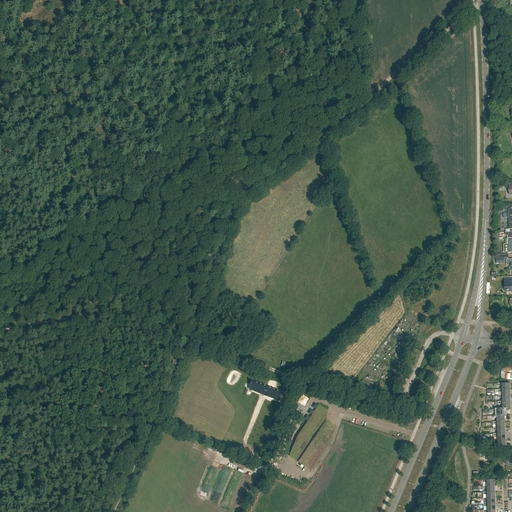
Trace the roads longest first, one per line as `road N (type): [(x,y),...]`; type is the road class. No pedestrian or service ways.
road 1 (tertiary): [(485,228),(482,0)]
road 2 (track): [(393,410),(190,336)]
road 3 (track): [(262,0),(238,192)]
road 4 (track): [(190,336),(113,511)]
road 5 (tertiary): [(462,336),(390,511)]
road 6 (tertiary): [(407,511),(476,340)]
road 7 (track): [(166,326),(111,310),(0,329)]
road 8 (track): [(238,192),(190,336)]
road 9 (track): [(128,0),(0,72)]
